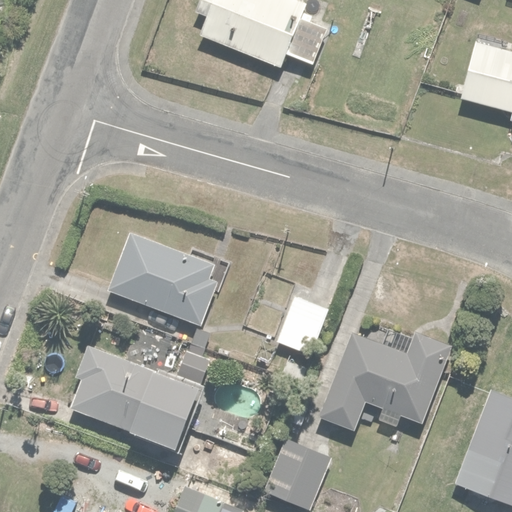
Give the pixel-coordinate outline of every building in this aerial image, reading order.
[(319,0),(205,0),(200,13),(210,17),(203,36),(288,70),(293,59),(315,67),(333,23),(314,15),(319,0)] [(511,49),(481,40),(464,97),(511,111),(511,49)] [(110,290),(208,323),(222,284),(215,282),(223,261),(131,229),(110,290)] [(330,305),(296,294),(281,340),(315,351),(330,305)] [(415,350),(358,328),(325,415),(360,428),(369,402),(384,408),(381,416),(405,426),(409,417),(428,424),(458,344),(422,330),(415,350)] [(177,374),(95,346),(83,380),(86,381),(74,414),(191,454),(199,432),(223,441),(234,408),(210,400),(215,385),(211,384),(219,358),(186,347),(177,374)] [(511,393),(493,387),(470,449),(453,442),(440,475),(511,502),(511,393)] [(341,441),(294,423),(269,491),(315,509),(341,441)] [(247,511),(249,510),(185,485),(174,511),(247,511)]
